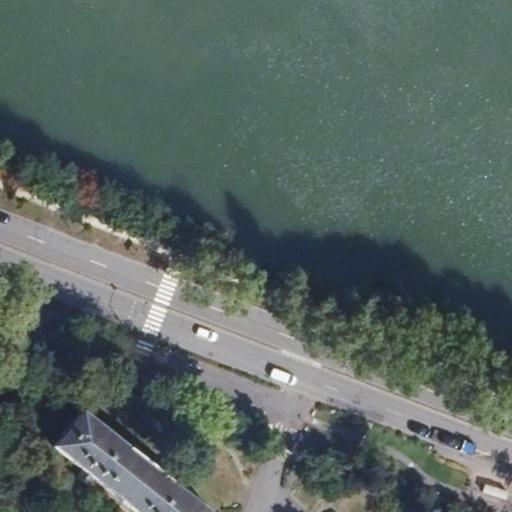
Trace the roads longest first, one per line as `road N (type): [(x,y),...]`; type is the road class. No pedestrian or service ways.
road 1 (primary): [(511,421),(0,226)]
road 2 (primary): [(0,260),(511,455)]
